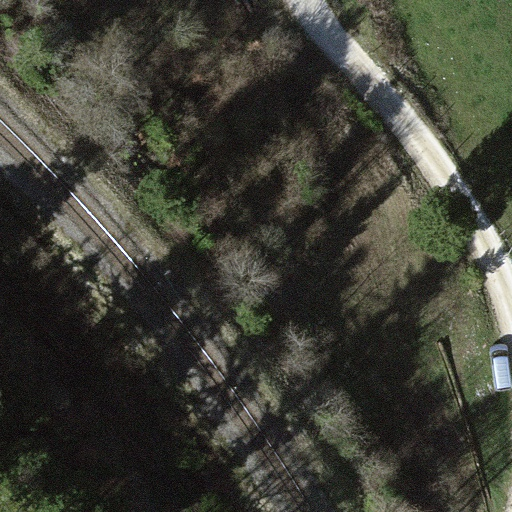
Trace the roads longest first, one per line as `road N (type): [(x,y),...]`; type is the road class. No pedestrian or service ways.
road 1 (track): [(299,0),(370,109),(462,221),(502,323),(511,411)]
road 2 (track): [(244,511),(176,392),(0,255)]
